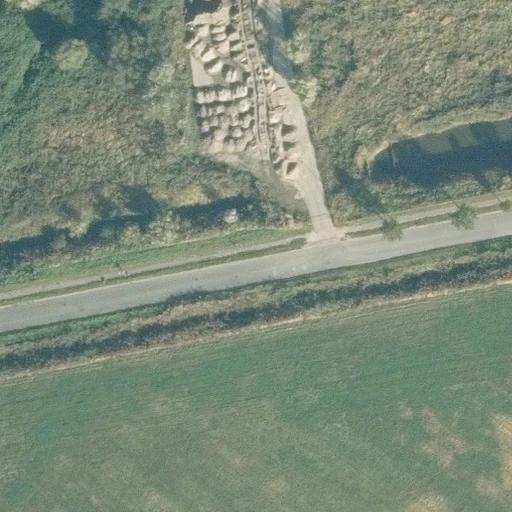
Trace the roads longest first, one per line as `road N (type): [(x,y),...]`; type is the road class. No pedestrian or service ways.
road 1 (residential): [(0,319),(511,219)]
road 2 (track): [(326,256),(272,0)]
